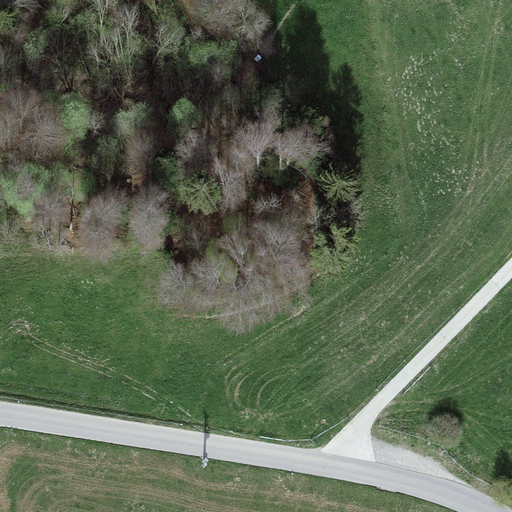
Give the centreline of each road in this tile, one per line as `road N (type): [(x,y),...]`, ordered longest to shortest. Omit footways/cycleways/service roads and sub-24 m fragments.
road 1 (tertiary): [(340,466),(0,413)]
road 2 (residential): [(511,259),(358,418),(340,466)]
road 3 (tertiary): [(500,511),(441,487),(340,466)]
